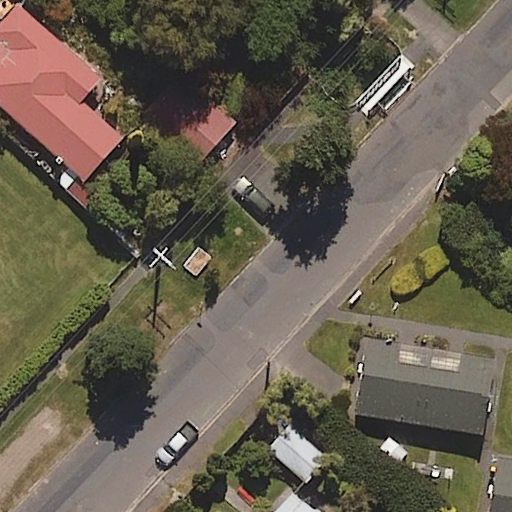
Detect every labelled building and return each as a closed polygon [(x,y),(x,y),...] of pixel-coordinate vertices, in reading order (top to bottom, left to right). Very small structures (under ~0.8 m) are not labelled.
[(0,106),(88,184),(125,141),(83,104),(104,79),(14,0),(9,0),(0,11),(0,106)] [(237,124),(178,76),(141,122),(200,170),(237,124)] [(491,362),(364,341),(353,416),(479,436),(491,362)] [(327,459),(292,427),(271,451),(305,482),(327,459)] [(511,511),(511,461),(494,458),(484,511),(511,511)] [(314,511),(296,494),(278,511),(314,511)]
